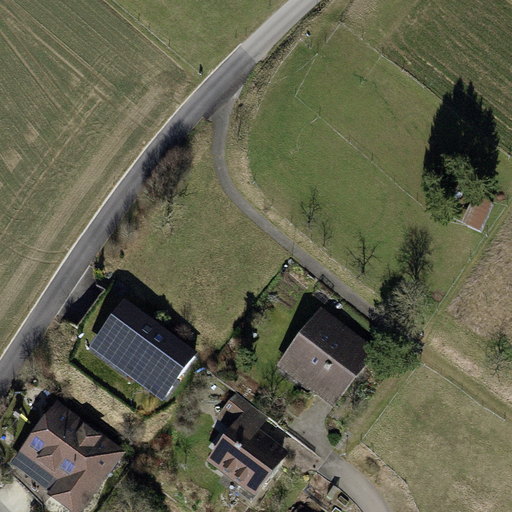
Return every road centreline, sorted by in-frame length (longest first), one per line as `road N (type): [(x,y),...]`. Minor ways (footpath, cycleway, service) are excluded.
road 1 (unclassified): [(0,385),(156,148),(310,0)]
road 2 (track): [(511,403),(234,209),(218,155),(217,115),(232,71)]
